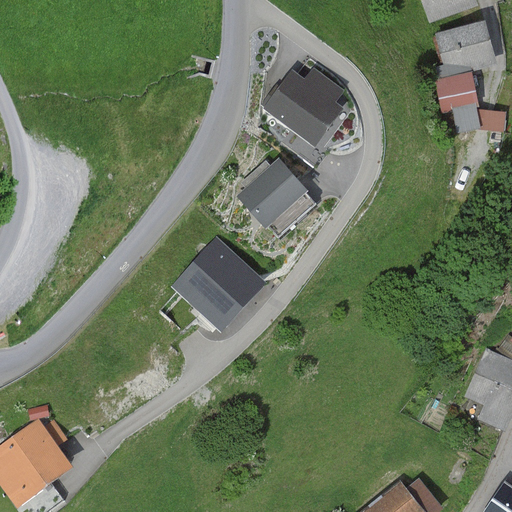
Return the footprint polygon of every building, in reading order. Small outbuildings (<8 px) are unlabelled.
[(421,0),(429,22),(475,6),(472,0),(421,0)] [(493,66),(482,24),(434,35),(442,66),(434,68),(437,80),(469,72),(493,66)] [(309,79),(295,69),(265,111),(290,129),(280,143),(317,170),(329,154),(320,147),(346,110),(337,104),(345,92),(315,70),(309,79)] [(469,72),(437,80),(434,80),(441,114),(451,113),(450,109),(473,104),(476,103),(469,72)] [(450,109),(451,113),(454,134),(478,131),(504,132),(504,113),(474,110),(473,104),(450,109)] [(312,193),(282,159),(273,167),(268,161),(241,184),(247,190),(238,197),(269,232),(272,229),(281,239),(319,205),(310,195),(312,193)] [(270,284),(215,237),(171,287),(225,334),(270,284)] [(511,338),(510,341),(506,339),(497,351),(511,359),(511,338)] [(511,415),(511,362),(483,351),(463,398),(481,406),(474,421),(502,433),(510,415),(511,415)] [(45,425),(40,418),(0,446),(0,483),(20,511),(30,503),(36,511),(50,511),(65,502),(54,486),(77,469),(61,447),(70,441),(54,419),(45,425)] [(364,511),(443,511),(446,509),(421,479),(409,489),(402,482),(364,511)] [(511,511),(511,491),(505,487),(487,511),(511,511)]
